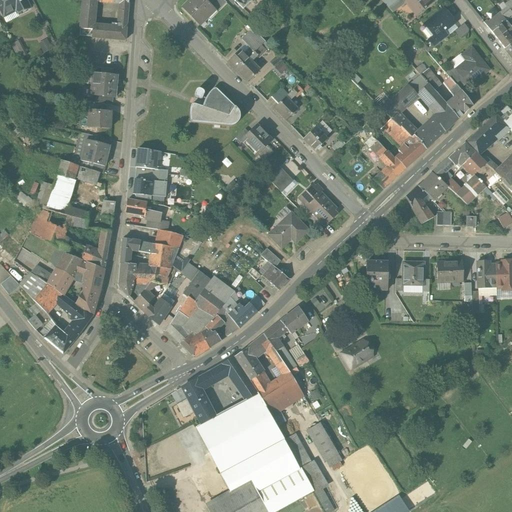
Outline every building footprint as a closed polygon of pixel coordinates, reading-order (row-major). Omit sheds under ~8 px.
[(0,0),(0,12),(1,15),(13,9),(16,15),(29,8),(25,0),(0,0)] [(98,0),(82,0),(79,36),(91,37),(91,30),(93,25),(96,0),(99,1),(98,0)] [(128,0),(98,0),(99,1),(119,3),(119,11),(128,11),(128,0)] [(207,2),(204,0),(190,0),(182,9),(198,26),(215,11),(207,2)] [(222,0),(209,0),(207,2),(215,11),(217,12),(226,3),(222,0)] [(233,0),(243,10),(253,0),(233,0)] [(397,0),(388,8),(392,13),(404,4),(401,0),(397,0)] [(407,0),(407,1),(418,15),(424,10),(426,9),(425,9),(433,2),(431,0),(407,0)] [(505,0),(508,3),(505,5),(507,7),(500,13),(507,22),(511,17),(511,1),(511,0),(505,0)] [(443,10),(425,25),(434,36),(436,38),(444,31),(454,23),(443,10)] [(117,27),(93,25),(91,30),(91,37),(125,41),(128,11),(119,11),(117,27)] [(507,22),(500,13),(489,22),(489,20),(486,22),(493,32),(507,22)] [(511,33),(511,28),(507,22),(493,32),(506,48),(511,43),(511,34),(511,33)] [(260,38),(252,29),(241,40),(249,49),(260,38)] [(444,31),(436,38),(434,36),(428,40),(434,48),(449,36),(444,31)] [(243,54),(239,50),(228,62),(236,70),(253,54),(261,46),(265,42),(260,38),(249,49),(243,54)] [(261,46),(253,54),(257,58),(258,58),(265,51),(261,46)] [(471,49),(461,56),(466,61),(456,69),(455,70),(466,84),(469,87),(486,73),(479,65),(482,62),(471,49)] [(253,54),(236,70),(248,83),(260,71),(251,63),(257,58),(253,54)] [(278,54),(269,63),(274,68),(283,59),(278,54)] [(466,84),(455,70),(456,69),(454,67),(445,73),(450,78),(459,90),(466,84)] [(390,103),(359,69),(349,78),(381,111),(390,103)] [(441,85),(428,70),(420,76),(428,86),(434,92),(441,85)] [(100,74),(92,74),(91,85),(115,87),(116,76),(112,75),(100,74)] [(418,96),(398,75),(386,86),(396,97),(396,98),(405,108),(418,96)] [(450,78),(443,83),(454,98),(461,92),(459,90),(450,78)] [(115,87),(91,85),(90,96),(112,98),(114,98),(115,87)] [(432,120),(444,133),(459,120),(449,109),(434,92),(428,86),(419,94),(437,115),(432,120)] [(302,92),(297,87),(293,91),(297,94),(294,97),(296,98),(302,92)] [(214,88),(213,89),(211,90),(209,92),(207,95),(206,96),(204,101),(202,104),(202,107),(200,106),(197,105),(194,104),(192,105),(191,105),(190,106),(190,107),(189,110),(189,112),(189,114),(189,116),(189,118),(190,121),(190,122),(191,122),(192,123),(193,123),(230,127),(231,127),(234,126),(235,125),(237,124),(238,123),(239,121),(239,119),(239,116),(238,113),(237,110),(217,90),(215,89),(214,88)] [(196,99),(198,98),(201,100),(202,98),(203,96),(203,94),(203,93),(201,91),(199,89),(197,90),(195,91),(194,94),(194,96),(194,98),(196,99)] [(281,89),(270,98),(277,106),(288,96),(281,89)] [(299,112),(289,101),(291,101),(294,97),(297,94),(293,91),(288,96),(277,106),(274,109),(286,122),(293,115),(294,117),(299,112)] [(473,106),(461,92),(454,98),(450,101),(454,105),(449,109),(459,120),(473,106)] [(112,98),(92,96),(91,102),(111,105),(112,98)] [(405,108),(396,98),(390,103),(381,111),(391,121),(400,129),(401,129),(407,123),(399,114),(405,108)] [(90,102),(77,100),(76,106),(89,108),(90,102)] [(511,111),(506,106),(496,115),(510,131),(511,133),(511,157),(498,171),(487,161),(484,163),(495,173),(511,189),(511,111)] [(110,112),(88,111),(87,128),(110,129),(110,112)] [(496,115),(466,143),(479,157),(496,141),(498,142),(510,131),(496,115)] [(432,120),(418,132),(430,146),(444,133),(432,120)] [(425,150),(414,137),(411,140),(401,129),(400,129),(391,121),(382,128),(384,133),(382,136),(402,156),(397,160),(406,169),(425,150)] [(430,146),(418,132),(417,133),(407,123),(401,129),(411,140),(414,137),(425,150),(430,146)] [(374,135),(372,138),(376,142),(378,140),(377,138),(379,136),(376,134),(378,132),(372,124),(368,128),(374,135)] [(257,127),(243,140),(258,155),(272,142),(257,127)] [(328,140),(315,127),(303,140),(315,152),(328,140)] [(340,140),(337,143),(335,141),(330,146),(336,153),(345,145),(340,140)] [(110,147),(86,141),(84,150),(107,156),(110,147)] [(386,153),(376,142),(369,148),(380,159),(386,153)] [(475,154),(465,143),(441,165),(447,171),(453,166),(454,167),(459,163),(461,166),(475,154)] [(160,153),(138,149),(136,168),(154,170),(155,161),(159,161),(160,153)] [(107,156),(84,150),(81,161),(93,164),(105,167),(107,156)] [(406,169),(397,160),(395,162),(386,153),(380,159),(388,167),(382,172),(391,182),(406,169)] [(475,154),(461,166),(471,177),(472,178),(474,177),(482,185),(495,173),(484,163),(475,154)] [(91,170),(61,161),(46,210),(75,219),(73,227),(86,229),(89,214),(66,207),(75,176),(97,183),(100,173),(91,170)] [(105,167),(93,164),(91,170),(100,173),(103,174),(105,167)] [(441,165),(432,174),(437,179),(438,179),(444,186),(449,181),(451,178),(446,172),(447,171),(441,165)] [(154,170),(136,168),(135,175),(135,180),(153,182),(164,183),(165,171),(154,170)] [(279,168),(267,179),(280,192),(291,181),(279,168)] [(391,182),(382,172),(373,180),(383,190),(391,182)] [(437,179),(432,174),(419,188),(427,195),(433,202),(446,188),(444,186),(438,179),(437,179)] [(474,177),(472,178),(471,177),(469,180),(471,182),(464,188),(474,199),(485,188),(482,185),(474,177)] [(153,182),(135,180),(133,195),(136,195),(136,199),(151,200),(152,196),(153,182)] [(460,192),(449,181),(444,186),(446,188),(455,197),(460,192)] [(41,182),(35,199),(45,202),(50,185),(41,182)] [(164,183),(153,182),(152,196),(165,198),(167,183),(164,183)] [(325,198),(314,186),(300,200),(325,225),(336,214),(332,211),(335,208),(325,198)] [(419,188),(417,186),(405,198),(421,225),(433,218),(421,201),(427,195),(419,188)] [(474,199),(464,188),(460,192),(455,197),(466,207),(474,199)] [(171,201),(157,200),(156,206),(170,210),(171,201)] [(147,204),(128,201),(126,214),(145,217),(146,211),(147,204)] [(115,203),(107,202),(104,217),(113,218),(115,203)] [(86,248),(62,238),(66,225),(73,227),(75,219),(46,210),(39,209),(33,217),(35,220),(29,233),(53,247),(64,252),(82,259),(86,248)] [(160,213),(146,211),(145,217),(149,217),(147,228),(159,230),(169,233),(170,227),(159,224),(160,213)] [(308,231),(292,213),(269,235),(282,249),(292,239),(295,243),(308,231)] [(511,220),(508,213),(498,219),(503,229),(511,224),(511,220)] [(104,217),(89,214),(86,229),(96,230),(111,232),(113,218),(104,217)] [(476,217),(466,217),(466,227),(475,227),(476,217)] [(111,232),(96,230),(95,239),(101,240),(100,244),(108,247),(111,232)] [(169,233),(159,230),(155,245),(159,246),(178,249),(183,237),(169,233)] [(53,247),(29,233),(22,246),(47,259),(53,247)] [(155,245),(123,239),(121,264),(130,264),(132,251),(138,252),(151,254),(151,250),(158,251),(159,246),(155,245)] [(100,244),(99,253),(86,248),(82,259),(104,269),(108,247),(100,244)] [(178,249),(159,246),(158,251),(151,250),(151,254),(149,266),(162,268),(171,270),(178,249)] [(279,261),(267,250),(260,257),(273,267),(274,268),(279,261)] [(87,263),(65,254),(52,276),(68,285),(74,275),(84,279),(87,263)] [(183,264),(178,261),(175,266),(177,267),(176,269),(181,273),(190,261),(187,260),(183,264)] [(511,260),(501,261),(502,264),(495,264),(496,294),(503,294),(502,291),(511,290),(511,260)] [(489,261),(477,262),(478,289),(489,288),(489,285),(496,285),(495,266),(489,266),(489,261)] [(230,283),(243,265),(239,262),(225,279),(230,283)] [(378,262),(374,262),(372,263),(366,263),(365,288),(375,288),(375,290),(387,291),(388,263),(379,263),(378,262)] [(104,270),(87,263),(84,279),(83,283),(99,292),(104,270)] [(423,264),(403,263),(403,280),(403,285),(422,286),(423,286),(423,280),(423,264)] [(462,263),(437,264),(437,283),(463,282),(462,263)] [(130,264),(121,264),(119,286),(134,303),(149,282),(156,283),(160,284),(161,277),(167,278),(161,274),(162,268),(149,266),(130,264)] [(52,277),(37,267),(33,275),(47,285),(52,277)] [(192,267),(185,277),(192,282),(199,272),(192,267)] [(274,268),(273,267),(262,277),(267,282),(266,284),(270,288),(272,286),(279,291),(288,280),(274,268)] [(171,270),(162,268),(161,274),(167,278),(171,270)] [(259,276),(252,269),(248,274),(255,281),(259,276)] [(210,281),(199,272),(192,282),(183,295),(187,298),(165,330),(180,344),(190,336),(192,339),(200,334),(205,329),(205,326),(213,318),(215,321),(219,318),(225,324),(232,334),(239,329),(228,315),(222,308),(234,292),(213,277),(210,281)] [(33,275),(31,273),(19,286),(20,286),(33,301),(42,310),(46,313),(56,302),(62,308),(67,300),(66,299),(47,285),(33,275)] [(68,285),(52,276),(52,277),(47,285),(66,299),(68,295),(64,292),(68,285)] [(19,286),(11,277),(1,285),(9,296),(20,286),(19,286)] [(403,280),(395,280),(395,292),(403,292),(403,285),(403,280)] [(149,282),(134,303),(148,316),(153,310),(148,305),(153,298),(147,293),(150,290),(152,290),(156,283),(149,282)] [(234,292),(222,308),(228,315),(237,308),(234,303),(242,296),(236,289),(234,292)] [(84,293),(76,306),(91,317),(97,300),(84,293)] [(174,302),(163,294),(159,301),(170,308),(174,302)] [(76,306),(67,300),(62,308),(75,320),(73,322),(76,324),(70,332),(77,338),(91,317),(76,306)] [(170,308),(159,301),(153,310),(148,316),(158,325),(170,308)] [(316,316),(306,301),(300,306),(310,320),(316,316)] [(242,310),(238,306),(237,308),(228,315),(239,329),(257,313),(252,309),(248,305),(242,310)] [(297,308),(280,322),(287,332),(290,336),(296,331),(302,338),(307,334),(301,327),(308,322),(297,308)] [(41,325),(34,316),(27,321),(35,331),(41,325)] [(53,328),(49,333),(43,329),(39,334),(44,339),(63,355),(74,342),(67,336),(56,326),(55,326),(49,318),(45,322),(53,328)] [(219,318),(215,321),(213,318),(205,326),(205,329),(200,334),(209,349),(220,341),(217,336),(219,334),(216,330),(220,328),(225,324),(219,318)] [(275,325),(264,335),(271,346),(289,373),(295,369),(296,368),(277,340),(287,332),(280,322),(275,325)] [(232,334),(225,324),(220,328),(226,338),(232,334)] [(77,338),(70,332),(67,336),(74,342),(77,338)] [(209,349),(200,334),(192,339),(190,336),(180,344),(194,358),(209,349)] [(264,335),(252,344),(260,355),(265,351),(271,346),(264,335)] [(363,342),(342,355),(351,369),(371,357),(363,342)] [(252,344),(247,349),(234,357),(250,382),(262,373),(254,360),(260,355),(252,344)] [(267,387),(258,393),(270,416),(271,416),(288,406),(303,397),(291,377),(289,374),(289,373),(271,346),(265,351),(283,377),(267,387)] [(304,356),(295,362),(299,367),(308,362),(304,356)] [(257,493),(300,469),(285,440),(275,424),(271,416),(270,416),(258,393),(256,394),(233,358),(222,365),(215,369),(221,380),(229,376),(245,401),(214,417),(201,425),(201,426),(196,429),(229,492),(250,481),(257,493)] [(215,369),(202,377),(208,387),(221,380),(215,369)] [(295,369),(289,373),(289,374),(291,377),(298,373),(295,369)] [(262,373),(250,382),(258,393),(267,387),(262,379),(265,377),(263,373),(262,373)] [(202,377),(182,388),(188,399),(182,402),(178,405),(177,405),(184,418),(195,413),(201,425),(214,417),(201,391),(208,387),(202,377)] [(188,399),(182,388),(176,391),(182,402),(188,399)] [(176,391),(171,395),(177,405),(178,405),(182,402),(176,391)] [(309,464),(293,436),(285,440),(300,469),(314,491),(315,493),(325,487),(311,463),(309,464)] [(338,455),(325,461),(330,469),(336,465),(341,461),(338,455)] [(250,481),(229,492),(206,505),(209,511),(276,511),(314,491),(300,469),(257,493),(250,481)]
